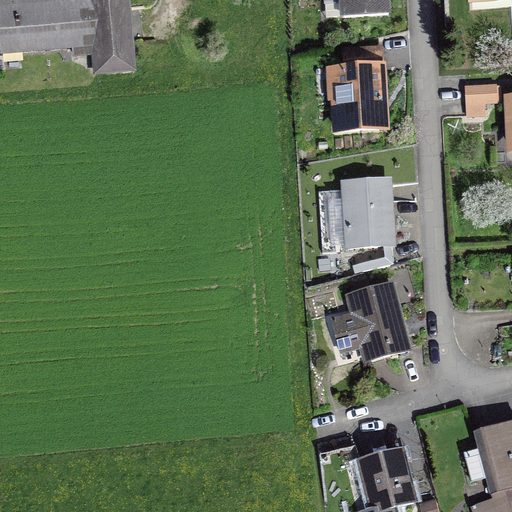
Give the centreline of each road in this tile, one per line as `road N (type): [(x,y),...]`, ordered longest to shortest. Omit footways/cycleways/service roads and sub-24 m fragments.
road 1 (residential): [(448,393),(421,0)]
road 2 (residential): [(448,393),(317,428)]
